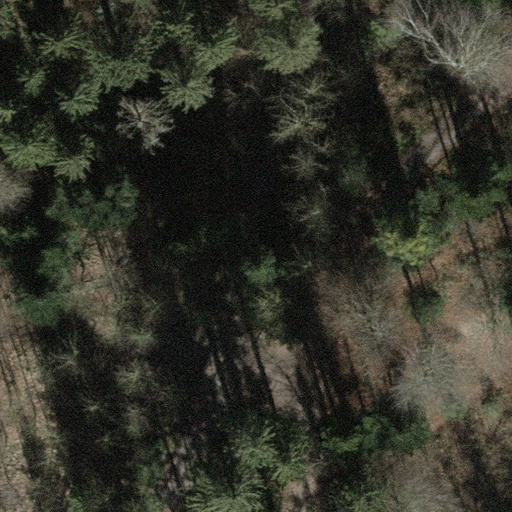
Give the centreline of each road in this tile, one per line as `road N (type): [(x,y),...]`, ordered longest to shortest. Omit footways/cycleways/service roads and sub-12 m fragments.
road 1 (track): [(218,369),(340,321),(395,220),(481,115),(511,93)]
road 2 (track): [(277,0),(248,133),(218,369)]
road 3 (track): [(0,338),(218,369)]
road 4 (track): [(340,321),(327,511)]
road 5 (track): [(218,369),(200,511)]
